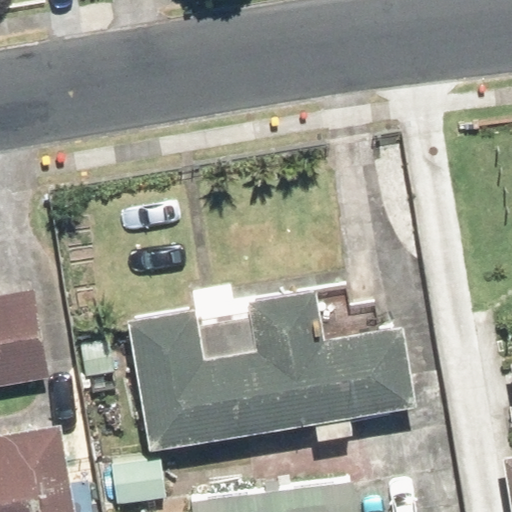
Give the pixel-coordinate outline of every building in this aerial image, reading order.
[(408,307),(329,322),(319,265),(142,298),(167,431),(422,384),(408,307)] [(49,276),(0,283),(0,367),(62,358),(49,276)] [(0,418),(0,511),(84,511),(68,408),(0,418)] [(172,440),(121,448),(128,495),(179,488),(172,440)] [(197,476),(199,497),(161,501),(162,511),(372,511),(366,458),(197,476)]
